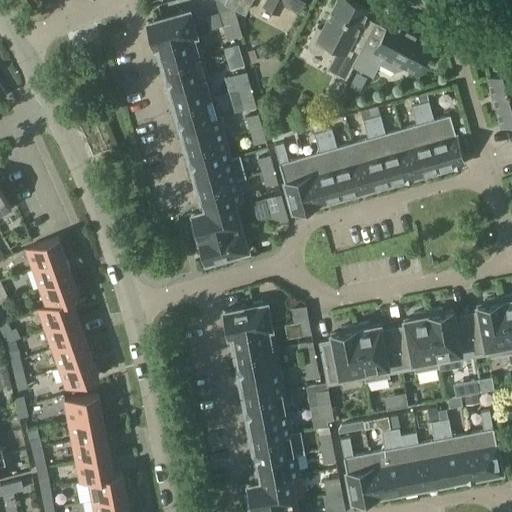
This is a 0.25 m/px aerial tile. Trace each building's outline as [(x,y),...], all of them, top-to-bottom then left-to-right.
[(297,8),(300,0),(226,0),(225,2),(244,12),(250,0),(266,0),(265,3),(280,11),(284,2),(297,8)] [(347,77),(354,65),(362,49),(361,48),(350,42),(368,7),(354,0),(337,0),(322,29),(318,27),(311,40),(310,43),(312,46),(319,50),(322,49),(325,47),(329,40),(340,46),(329,67),(347,77)] [(155,44),(196,32),(190,8),(148,20),(155,44)] [(235,9),(221,13),(224,24),(238,20),(235,9)] [(405,26),(391,19),(377,46),(366,41),(369,36),(368,35),(361,48),(362,49),(354,65),(374,75),(381,61),(395,69),(403,67),(405,63),(417,69),(432,40),(418,33),(419,32),(418,30),(407,24),(405,25),(405,26)] [(238,20),(224,24),(227,36),(242,32),(238,20)] [(199,54),(202,53),(196,32),(155,44),(158,56),(163,55),(165,64),(199,54)] [(239,43),(239,42),(224,46),(230,67),(245,63),(241,52),(239,43)] [(202,53),(199,54),(165,64),(167,72),(163,74),(166,86),(208,74),(202,53)] [(511,69),(489,76),(494,96),(495,95),(497,102),(496,103),(502,122),(511,119),(511,69)] [(250,84),(247,73),(236,76),(239,87),(250,84)] [(206,97),(214,94),(208,74),(166,86),(170,98),(174,97),(176,105),(206,97)] [(254,96),(250,84),(239,87),(242,99),(254,96)] [(427,91),(418,94),(421,102),(429,100),(427,91)] [(214,94),(206,97),(176,105),(179,114),(174,115),(177,128),(220,115),(214,94)] [(421,102),(440,169),(453,165),(452,163),(463,160),(464,163),(465,163),(451,113),(450,114),(434,118),(429,100),(421,102)] [(402,127),(415,173),(425,170),(426,173),(440,169),(421,102),(412,105),(417,123),(402,127)] [(372,116),(391,183),(405,179),(404,177),(415,173),(402,127),(386,132),(381,113),(372,116)] [(262,125),(259,114),(247,117),(251,129),(262,125)] [(188,147),(226,136),(220,115),(177,128),(181,140),(185,139),(188,147)] [(353,141),(366,187),(377,184),(377,187),(391,183),(372,116),(363,118),(369,137),(353,141)] [(320,120),(312,122),(315,132),(323,130),(320,120)] [(266,137),(262,125),(251,129),(254,141),(266,137)] [(280,127),(270,130),(273,139),(273,140),(283,137),(280,127)] [(323,130),(342,197),(356,193),(355,190),(366,187),(353,141),(338,146),(332,127),(323,130)] [(304,155),(317,201),(328,198),(329,200),(342,197),(323,130),(315,132),(320,151),(304,155)] [(232,157),(232,156),(226,136),(188,147),(190,156),(186,157),(189,169),(232,157)] [(279,162),(294,212),(294,210),(308,206),(307,204),(317,201),(304,155),(289,159),(284,141),(275,143),(280,162),(279,162)] [(200,189),(238,178),(247,176),(240,154),(232,156),(232,157),(189,169),(193,182),(197,180),(200,189)] [(274,167),(271,156),(259,159),(262,170),(274,167)] [(277,179),(274,167),(262,170),(266,182),(277,179)] [(0,180),(5,178),(0,168),(0,212),(12,206),(0,186),(0,180)] [(238,178),(200,189),(203,197),(198,199),(202,209),(202,210),(235,201),(235,202),(244,199),(238,178)] [(285,207),(282,195),(267,199),(271,211),(285,207)] [(202,209),(199,210),(193,212),(196,222),(191,223),(195,237),(242,224),(235,202),(235,201),(202,210),(202,209)] [(274,222),(289,218),(285,207),(271,211),(274,222)] [(242,224),(195,237),(199,251),(204,250),(207,260),(234,252),(236,254),(244,251),(245,249),(248,248),(242,224)] [(321,244),(318,228),(302,231),(306,247),(321,244)] [(327,265),(399,250),(403,269),(413,267),(406,234),(324,251),(327,265)] [(59,236),(26,247),(33,267),(66,255),(59,236)] [(66,255),(33,267),(40,286),(73,274),(66,255)] [(73,274),(40,286),(47,305),(72,297),(80,294),(73,274)] [(511,292),(501,295),(511,350),(511,292)] [(474,347),(473,348),(474,356),(487,354),(488,357),(511,352),(511,350),(501,295),(487,298),(488,302),(478,304),(479,310),(467,313),(474,347)] [(47,305),(39,308),(46,327),(79,316),(72,297),(47,305)] [(229,334),(272,325),(267,301),(264,302),(262,300),(254,301),(253,304),(225,309),(229,334)] [(309,318),(307,306),(292,309),(294,321),(309,318)] [(443,306),(428,309),(437,356),(438,356),(460,352),(461,358),(474,356),(473,348),(474,347),(467,313),(455,315),(454,309),(443,311),(443,306)] [(437,356),(428,309),(414,312),(415,316),(405,318),(406,324),(394,327),(402,369),(414,367),(415,370),(415,371),(440,366),(440,365),(438,356),(437,356)] [(79,316),(46,327),(52,347),(85,335),(79,316)] [(312,330),(309,318),(294,321),(297,333),(312,330)] [(0,326),(3,333),(11,329),(7,319),(0,322),(0,326)] [(402,369),(394,327),(382,329),(381,323),(370,325),(369,320),(355,323),(364,370),(365,379),(365,380),(391,375),(390,374),(390,371),(402,369)] [(333,338),(320,341),(328,383),(343,381),(342,375),(364,370),(355,323),(341,326),(342,330),(332,332),(333,338)] [(272,325),(229,334),(232,346),(236,345),(238,354),(276,347),(272,325)] [(59,366),(92,355),(85,335),(52,347),(59,366)] [(276,347),(238,354),(240,363),(235,364),(237,376),(280,368),(276,347)] [(18,348),(9,350),(12,360),(21,358),(18,348)] [(305,363),(317,361),(315,349),(303,351),(305,363)] [(66,386),(99,374),(92,355),(59,366),(66,386)] [(14,370),(23,368),(21,358),(12,360),(14,370)] [(307,375),(319,373),(317,361),(305,363),(307,375)] [(25,385),(46,382),(44,368),(23,371),(25,385)] [(246,396),(284,389),(280,368),(237,376),(240,388),(244,388),(246,396)] [(478,379),(469,381),(471,393),(478,391),(480,391),(478,379)] [(245,418),(288,411),(284,389),(246,396),(248,405),(243,406),(245,418)] [(329,390),(317,392),(319,405),(331,403),(329,390)] [(471,393),(464,394),(466,403),(480,401),(478,391),(471,393)] [(99,393),(65,399),(69,420),(103,413),(99,393)] [(23,394),(14,396),(17,406),(25,403),(23,394)] [(456,413),(450,395),(437,399),(442,417),(456,413)] [(19,416),(28,414),(25,403),(17,406),(19,416)] [(321,416),(333,414),(331,403),(319,405),(321,416)] [(438,407),(429,409),(431,420),(440,418),(439,409),(438,407)] [(469,432),(477,475),(502,470),(502,474),(503,474),(494,427),(493,427),(490,409),(481,411),(484,429),(469,432)] [(254,439),(292,431),(288,411),(245,418),(248,431),(253,430),(254,439)] [(103,413),(69,420),(73,440),(107,434),(103,413)] [(440,418),(452,480),(477,475),(469,432),(453,435),(449,417),(440,418)] [(419,441),(427,485),(452,480),(440,418),(431,420),(435,438),(419,441)] [(365,422),(343,426),(340,431),(341,434),(366,429),(365,422)] [(391,428),(403,489),(427,485),(419,441),(403,444),(400,426),(391,428)] [(369,451),(378,494),(403,489),(391,428),(382,430),(385,448),(369,451)] [(296,453),(297,454),(305,452),(301,429),(292,431),(254,439),(256,447),(251,448),(254,461),(296,453)] [(76,460),(111,453),(107,434),(73,440),(76,460)] [(331,434),(319,436),(321,448),(333,446),(331,434)] [(39,436),(30,438),(33,448),(42,446),(39,436)] [(378,494),(369,451),(354,454),(350,436),(341,438),(345,456),(344,456),(353,503),(354,503),(353,499),(378,494)] [(42,446),(33,448),(35,458),(44,456),(42,446)] [(333,446),(321,448),(324,460),(336,457),(333,446)] [(111,453),(76,460),(80,481),(89,479),(89,478),(115,473),(111,453)] [(301,475),(297,454),(296,453),(254,461),(256,473),(261,472),(262,480),(262,481),(292,476),(301,475)] [(123,471),(115,473),(89,478),(89,479),(92,499),(127,493),(123,471)] [(41,488),(50,486),(48,476),(39,477),(41,488)] [(262,480),(249,483),(251,493),(246,494),(249,508),(296,499),(292,476),(262,481),(262,480)] [(24,488),(22,479),(10,482),(13,491),(24,488)] [(327,493),(342,490),(340,479),(325,481),(327,493)] [(2,484),(4,493),(13,491),(10,482),(2,484)] [(43,498),(52,496),(50,486),(41,488),(43,498)] [(342,490),(327,493),(330,505),(345,502),(342,490)] [(127,493),(92,499),(94,511),(130,511),(131,511),(127,493)] [(298,511),(296,499),(249,508),(249,511),(298,511)]
